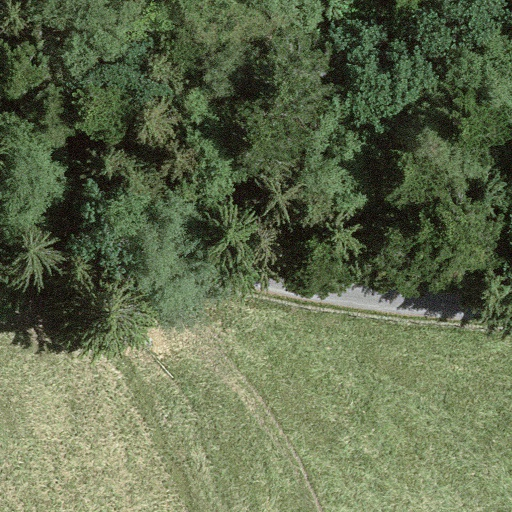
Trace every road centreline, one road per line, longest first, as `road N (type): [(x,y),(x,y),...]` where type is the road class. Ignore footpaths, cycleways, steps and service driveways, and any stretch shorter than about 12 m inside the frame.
road 1 (track): [(511,303),(257,262),(100,212),(0,200)]
road 2 (track): [(100,212),(276,425),(319,511)]
